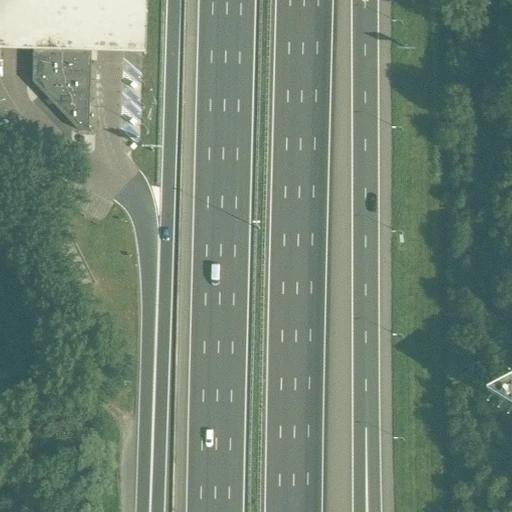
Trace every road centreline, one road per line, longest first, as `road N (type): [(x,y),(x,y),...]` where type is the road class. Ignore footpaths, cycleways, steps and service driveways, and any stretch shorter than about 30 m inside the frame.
road 1 (motorway): [(173,0),(156,511)]
road 2 (motorway): [(226,0),(214,511)]
road 3 (motorway): [(294,511),(304,0)]
road 4 (motorway): [(365,405),(364,0)]
road 5 (motorway): [(125,187),(143,224),(147,258),(142,511)]
